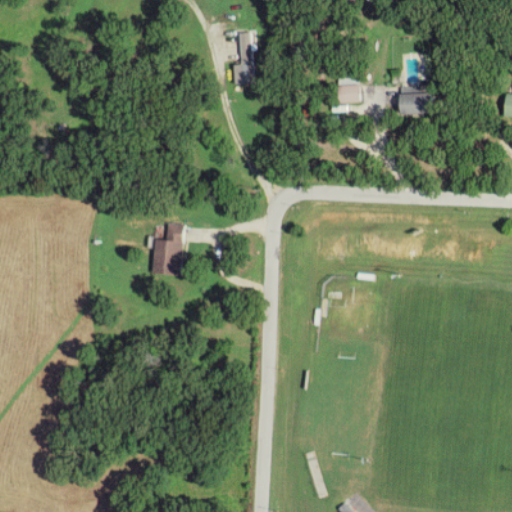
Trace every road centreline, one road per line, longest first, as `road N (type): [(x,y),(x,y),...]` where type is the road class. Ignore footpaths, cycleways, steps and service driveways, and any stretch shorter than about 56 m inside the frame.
road 1 (residential): [(284,198),(275,214),(262,511)]
road 2 (residential): [(511,200),(301,190),(284,198)]
